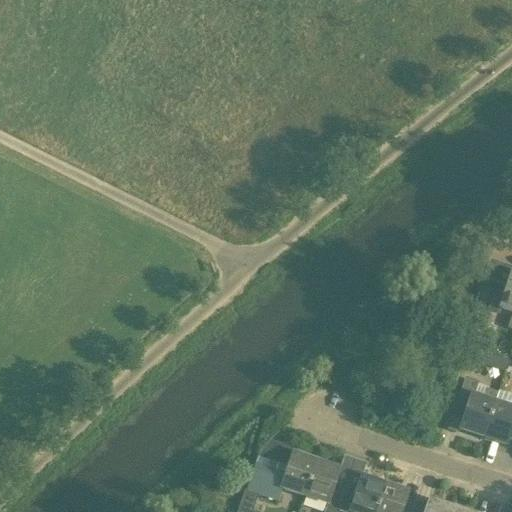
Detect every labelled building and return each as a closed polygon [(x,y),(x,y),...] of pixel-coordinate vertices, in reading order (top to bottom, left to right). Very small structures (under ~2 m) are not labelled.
[(511,315),(507,331),(511,332),(511,274),(511,275),(507,288),(496,284),(487,311),(499,315),(500,311),(511,314),(511,315)] [(494,342),(474,335),(470,347),(469,349),(489,355),(494,342)] [(487,391),(485,400),(474,397),(478,385),(464,380),(462,388),(447,432),(458,435),(460,432),(483,439),(495,404),(498,395),(487,391)] [(511,409),(495,404),(483,439),(507,447),(511,434),(511,409)] [(280,491),(303,498),(315,463),(292,455),(287,469),(256,458),(245,493),(276,503),(280,491)] [(339,471),(315,463),(303,498),(326,506),(325,510),(330,511),(336,511),(345,487),(334,484),(339,471)] [(374,511),(384,486),(360,478),(356,491),(345,487),(336,511),(374,511)] [(412,511),(413,510),(403,506),(407,494),(384,486),(374,511),(412,511)] [(424,511),(419,511),(413,510),(412,511),(451,511),(452,509),(428,501),(424,511)]
